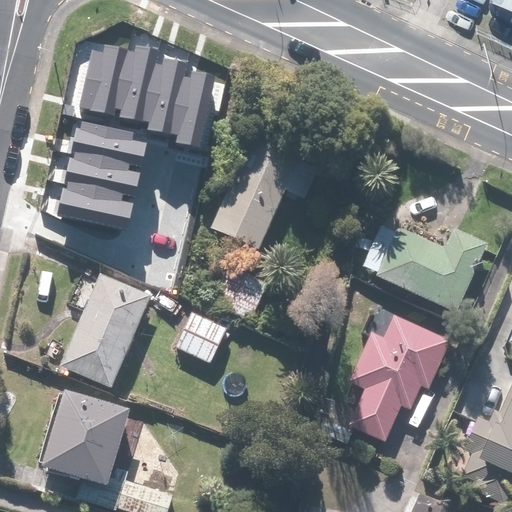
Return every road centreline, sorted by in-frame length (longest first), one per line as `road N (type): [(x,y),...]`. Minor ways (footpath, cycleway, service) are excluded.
road 1 (secondary): [(365,54),(272,37),(182,0)]
road 2 (secondary): [(365,54),(511,122)]
